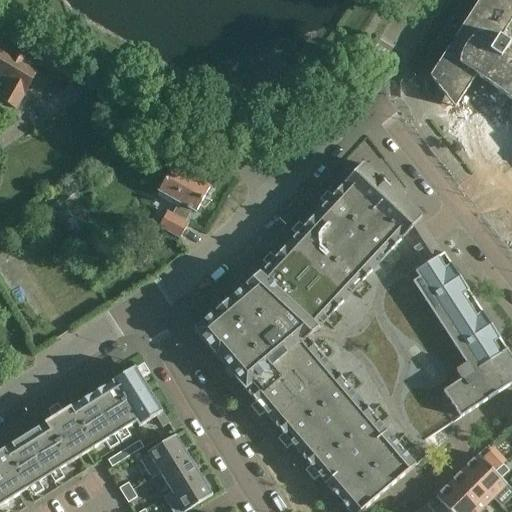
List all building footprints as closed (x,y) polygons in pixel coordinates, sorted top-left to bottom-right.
[(485,54),(441,91),(469,124),(467,126),(506,172),(508,170),(511,175),(511,41),(492,18),(477,45),(485,54)] [(0,100),(17,110),(40,67),(0,45),(0,79),(8,84),(5,89),(6,89),(0,100)] [(307,340),(405,236),(420,220),(421,219),(363,164),(260,274),(259,274),(225,305),(230,311),(222,315),(218,311),(194,331),(257,405),(265,398),(271,405),(263,412),(284,436),(292,430),(299,437),(291,444),(312,468),(320,461),(326,469),(318,475),(337,498),(346,490),(351,497),(342,504),(349,511),(361,511),(416,466),(307,340)] [(159,227),(180,239),(188,224),(184,222),(191,210),(196,213),(210,189),(173,168),(159,193),(180,204),(173,216),(167,213),(159,227)] [(420,220),(405,236),(425,267),(415,273),(420,281),(415,285),(466,366),(456,372),(462,381),(443,393),(460,419),(488,401),(488,402),(497,395),(497,394),(511,384),(511,359),(497,336),(492,339),(480,322),(486,319),(465,288),(460,291),(449,274),(454,271),(420,220)] [(135,368),(112,383),(137,423),(136,423),(139,428),(156,417),(162,428),(169,424),(135,368)] [(137,423),(112,383),(90,397),(115,436),(116,436),(136,423),(137,423)] [(68,410),(93,450),(95,449),(115,436),(90,397),(71,409),(70,408),(68,410)] [(71,464),(93,450),(68,410),(45,424),(45,425),(46,424),(71,464)] [(46,424),(45,425),(25,437),(24,438),(49,478),(50,477),(70,464),(71,464),(46,424)] [(152,481),(160,476),(159,474),(188,456),(176,436),(139,459),(152,481)] [(24,438),(1,452),(0,452),(0,507),(19,496),(23,494),(26,492),(49,478),(24,438)] [(129,448),(133,455),(143,448),(139,441),(129,448)] [(118,454),(123,461),(133,455),(129,448),(118,454)] [(122,461),(123,461),(118,454),(118,455),(108,461),(112,468),(122,461)] [(159,474),(160,476),(171,493),(200,476),(188,456),(159,474)] [(477,456),(463,470),(493,499),(507,485),(477,456)] [(495,472),(501,479),(509,472),(503,465),(495,472)] [(463,470),(449,484),(477,511),(480,511),(493,499),(463,470)] [(187,511),(213,496),(200,476),(171,493),(163,498),(171,511),(187,511)] [(119,490),(123,496),(132,491),(128,484),(119,490)] [(477,511),(449,484),(435,498),(449,511),(477,511)] [(132,491),(123,496),(128,504),(137,499),(132,491)]
